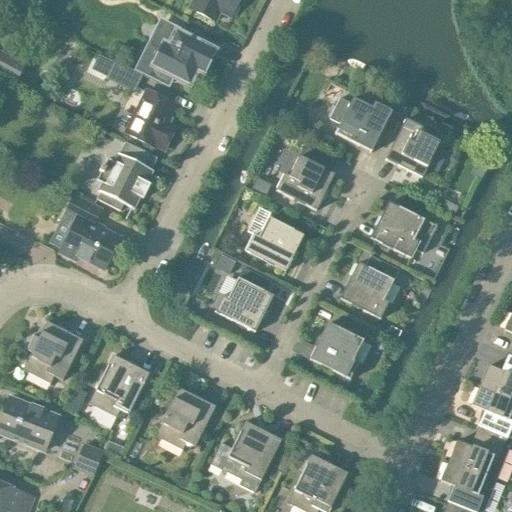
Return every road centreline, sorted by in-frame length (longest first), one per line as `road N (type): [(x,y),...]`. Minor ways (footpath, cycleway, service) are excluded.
road 1 (residential): [(126,315),(282,0)]
road 2 (residential): [(511,252),(411,463)]
road 3 (residential): [(262,388),(362,183)]
road 4 (residential): [(411,463),(262,388)]
road 5 (residential): [(262,388),(126,315)]
road 6 (residential): [(126,315),(61,290),(23,289),(0,302)]
